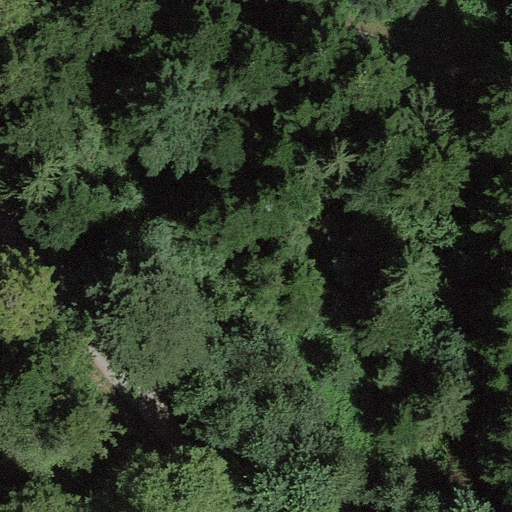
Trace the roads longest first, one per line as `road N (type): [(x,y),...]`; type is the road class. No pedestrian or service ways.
road 1 (track): [(0,207),(129,347),(249,511)]
road 2 (unclassified): [(511,82),(201,0)]
